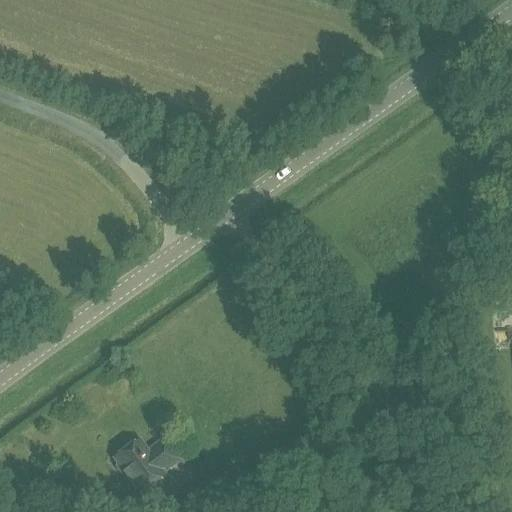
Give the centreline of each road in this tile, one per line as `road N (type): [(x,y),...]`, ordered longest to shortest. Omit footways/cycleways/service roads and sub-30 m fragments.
road 1 (tertiary): [(186,250),(511,15)]
road 2 (unclassified): [(186,250),(160,201),(125,163),(62,120),(0,97)]
road 3 (tertiary): [(0,385),(186,250)]
